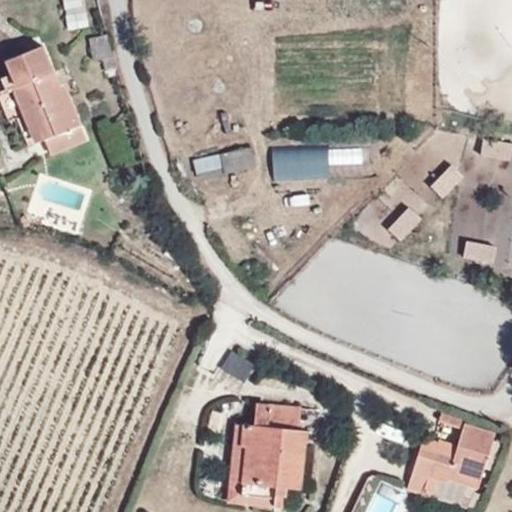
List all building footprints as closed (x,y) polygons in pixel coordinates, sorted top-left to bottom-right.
[(62,0),(65,28),(87,26),(84,0),(62,0)] [(113,55),(108,26),(86,29),(88,55),(113,55)] [(49,44),(8,55),(35,148),(44,146),(47,158),(83,148),(66,84),(59,85),(49,44)] [(510,145),(481,140),(478,156),(508,161),(510,145)] [(272,181),(329,178),(327,145),(270,148),(272,181)] [(252,148),(193,153),(195,172),(254,167),(252,148)] [(459,174),(447,163),(427,185),(438,196),(459,174)] [(418,218),(406,207),(386,229),(397,240),(418,218)] [(493,247),(463,241),(460,257),(490,263),(493,247)] [(306,431),(298,430),(300,409),(257,404),(255,426),(244,425),(242,445),(247,446),(242,494),(278,498),(278,494),(284,495),(285,486),(300,488),(306,431)] [(488,477),(501,450),(493,446),(496,440),(468,427),(470,421),(447,411),(441,425),(460,434),(453,452),(446,464),(439,461),(429,481),(444,487),(447,481),(472,493),(481,474),(488,477)] [(422,495),(439,461),(426,455),(410,489),(422,495)] [(405,511),(413,494),(376,478),(361,511),(405,511)]
